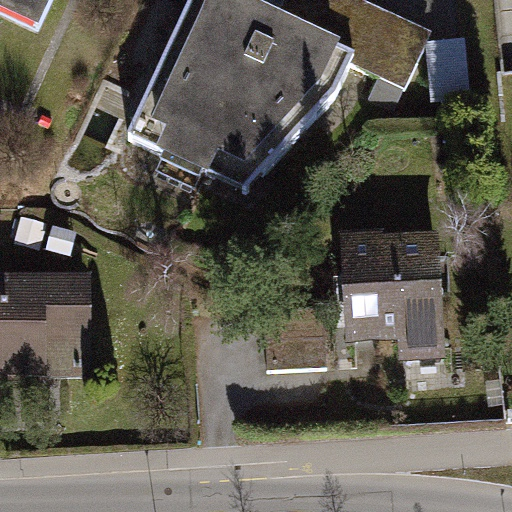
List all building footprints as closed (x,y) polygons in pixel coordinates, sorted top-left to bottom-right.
[(0,0),(0,3),(51,27),(63,0),(0,0)] [(361,53),(280,17),(243,0),(192,0),(128,141),(247,195),(340,99),(345,89),(361,53)] [(361,53),(345,89),(397,112),(433,34),(358,0),(287,0),(280,17),(361,53)] [(435,106),(474,101),(467,40),(428,45),(435,106)] [(449,360),(443,235),(387,238),(387,232),(343,234),(345,285),(348,347),(402,345),(403,362),(449,360)] [(91,377),(88,275),(0,277),(0,379),(65,377),(91,377)] [(266,307),(269,376),(327,373),(324,304),(266,307)]
